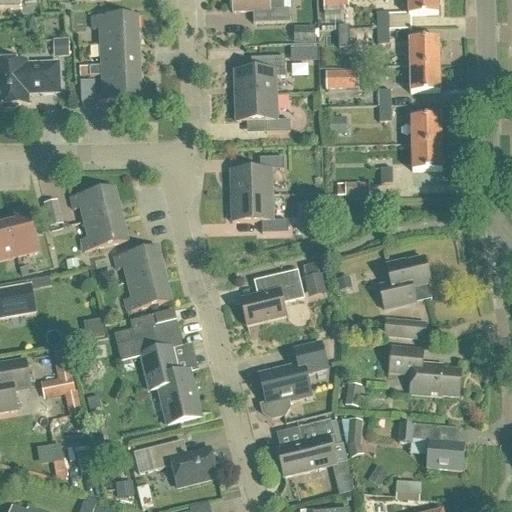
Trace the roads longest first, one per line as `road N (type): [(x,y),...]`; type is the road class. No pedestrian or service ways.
road 1 (residential): [(253,511),(179,228),(175,191),(183,155)]
road 2 (unclassified): [(504,248),(489,199),(484,0)]
road 3 (residential): [(504,248),(496,288),(511,443)]
road 4 (residential): [(0,153),(183,155)]
road 5 (residential): [(183,155),(191,139),(186,0)]
